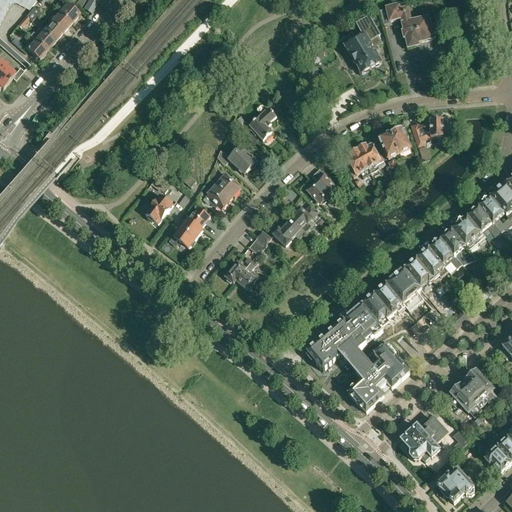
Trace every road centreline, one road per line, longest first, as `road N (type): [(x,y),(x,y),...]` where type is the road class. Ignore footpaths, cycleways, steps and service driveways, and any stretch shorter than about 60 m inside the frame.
road 1 (residential): [(178,301),(261,197),(329,136),(397,106),(510,93)]
road 2 (residential): [(503,171),(269,371)]
road 3 (tertiary): [(178,301),(0,154)]
road 4 (residential): [(511,293),(347,442)]
road 5 (residential): [(369,461),(511,329)]
road 6 (tertiary): [(39,96),(125,0)]
